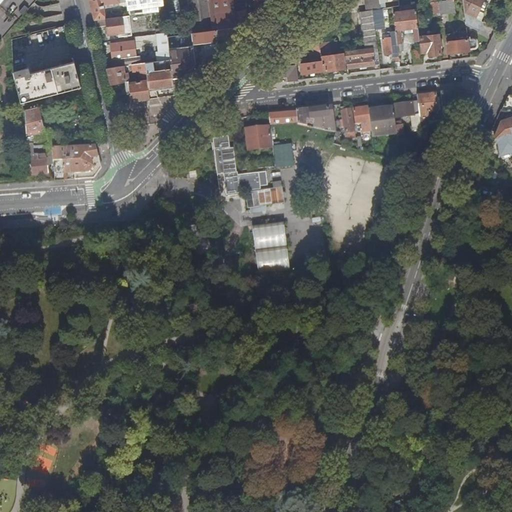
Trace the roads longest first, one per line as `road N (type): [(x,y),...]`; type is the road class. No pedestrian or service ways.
road 1 (tertiary): [(333,511),(450,168),(491,80)]
road 2 (residential): [(491,80),(464,73),(248,100),(225,85)]
road 3 (residential): [(130,183),(76,0)]
road 4 (tertiary): [(225,85),(130,183)]
road 5 (tertiary): [(0,205),(105,196),(130,183)]
road 6 (tertiary): [(311,0),(225,85)]
